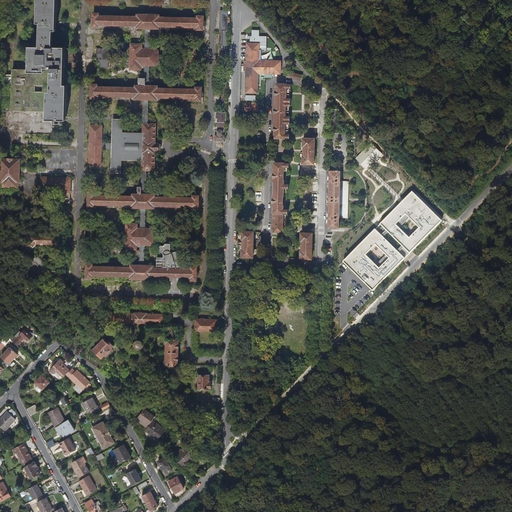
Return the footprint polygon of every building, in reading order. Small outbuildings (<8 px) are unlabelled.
[(61,88),(62,64),(71,64),(71,54),(66,54),(66,52),(62,52),(63,44),(53,44),(52,50),(51,50),(51,34),(54,34),(54,25),(55,0),(51,0),(34,0),(35,6),(34,28),(37,28),(36,51),(28,51),(28,55),(27,73),(11,72),(10,115),(43,116),(43,122),(63,123),(64,88),(61,88)] [(225,64),(227,9),(218,8),(217,53),(221,53),(220,64),(225,64)] [(129,73),(143,79),(134,78),(134,88),(96,87),(96,85),(90,85),(90,98),(96,99),(96,96),(133,97),(133,100),(141,100),(141,134),(122,133),(122,124),(112,124),(112,144),(100,144),(101,127),(89,127),(88,167),(100,167),(100,149),(111,149),(111,171),(121,171),(121,161),(140,161),(139,188),(135,187),(135,192),(136,192),(136,195),(130,195),(130,197),(93,196),(93,194),(87,194),(86,208),(126,209),(126,206),(130,206),(130,209),(139,209),(138,230),(135,230),(135,226),(123,226),(123,250),(134,250),(134,247),(138,247),(137,267),(128,267),(128,269),(91,269),(91,266),(85,266),(85,280),(91,280),(91,278),(128,278),(128,281),(150,282),(150,279),(169,280),(168,286),(167,286),(167,296),(179,296),(173,280),(187,280),(187,283),(194,283),(194,269),(188,268),(188,271),(174,271),(174,269),(178,268),(175,262),(177,261),(175,257),(174,257),(173,253),(169,254),(168,253),(168,245),(161,245),(161,247),(155,251),(160,255),(160,259),(154,259),(154,271),(150,271),(150,267),(142,267),(142,249),(148,249),(149,246),(150,231),(149,228),(144,228),(144,209),(152,209),(152,207),(189,207),(189,210),(196,210),(196,196),(190,196),(190,198),(153,198),(153,195),(145,195),(145,170),(152,170),(153,152),(156,152),(156,145),(153,145),(154,126),(147,126),(147,100),(156,100),(156,98),(193,98),(193,102),(200,102),(200,88),(193,88),(193,90),(156,89),(156,87),(148,87),(148,67),(153,67),(155,65),(155,48),(149,48),(149,29),(158,29),(158,27),(195,27),(195,30),(201,30),(202,16),(195,16),(195,18),(158,18),(158,15),(136,15),(136,16),(98,16),(98,13),(92,13),(91,27),(97,27),(97,25),(135,26),(135,28),(143,29),(143,49),(143,64),(142,74),(130,69),(128,69),(122,69),(98,78),(94,78),(95,64),(99,64),(99,69),(107,69),(108,49),(97,48),(96,59),(91,59),(91,63),(90,82),(98,82),(122,72),(129,73)] [(143,64),(143,49),(140,49),(140,45),(128,44),(128,69),(130,69),(130,68),(139,68),(139,64),(143,64)] [(279,75),(279,69),(271,69),(271,63),(245,62),(245,78),(268,79),(271,79),(271,75),(279,75)] [(303,77),(287,73),(286,79),(302,83),(303,77)] [(285,140),(286,86),(276,85),(276,89),(275,89),(274,136),(275,136),(275,139),(285,140)] [(341,111),(332,111),(332,135),(341,135),(341,111)] [(224,143),(224,114),(215,114),(215,120),(217,120),(216,136),(214,136),(214,143),(224,143)] [(314,166),(315,140),(304,139),(303,165),(314,166)] [(18,184),(19,161),(0,160),(0,188),(16,188),(16,184),(18,184)] [(283,182),(283,173),(284,173),(284,169),(289,169),(289,165),(274,165),(274,172),(272,172),(272,183),(273,183),(273,190),(284,190),(287,190),(288,190),(288,186),(284,186),(284,182),(283,182)] [(348,221),(349,205),(341,205),(342,184),(342,174),(341,174),(341,170),(332,170),(331,173),(330,173),(328,229),(329,230),(329,232),(340,233),(340,230),(341,221),(348,221)] [(67,205),(68,180),(41,179),(40,189),(57,190),(57,200),(59,200),(59,204),(67,205)] [(349,205),(350,184),(342,184),(341,205),(349,205)] [(282,208),(282,199),(284,198),(284,190),(273,190),(273,196),(272,198),(272,201),(272,205),(272,209),(273,209),(273,216),(283,216),(288,216),(288,212),(286,212),(283,212),(283,209),(282,208)] [(413,194),(344,263),(374,293),(443,223),(413,194)] [(283,235),(283,216),(273,216),(272,228),(271,228),(271,232),(272,232),(272,235),(283,235)] [(60,253),(60,230),(54,230),(54,238),(31,238),(22,247),(28,253),(35,245),(54,245),(54,253),(60,253)] [(316,244),(316,233),(301,233),(301,242),(302,242),(302,251),(301,251),(300,260),(313,260),(313,259),(316,259),(316,248),(314,248),(314,244),(316,244)] [(252,259),(253,234),(242,234),(241,259),(252,259)] [(260,267),(260,260),(252,259),(241,259),(241,267),(260,267)] [(161,326),(161,316),(145,316),(145,315),(132,315),(132,316),(113,315),(108,315),(108,325),(131,325),(131,327),(144,327),(144,326),(161,326)] [(31,326),(21,319),(17,323),(23,329),(25,326),(28,329),(31,326)] [(214,334),(214,323),(194,323),(193,334),(214,334)] [(28,341),(32,337),(25,330),(22,333),(20,331),(11,340),(17,345),(25,338),(28,341)] [(11,339),(6,335),(2,339),(7,344),(11,339)] [(141,338),(135,342),(140,349),(146,345),(141,338)] [(103,361),(110,353),(109,352),(112,349),(106,344),(104,347),(99,342),(89,353),(98,363),(101,359),(103,361)] [(176,369),(176,342),(165,342),(165,369),(176,369)] [(1,356),(9,364),(19,354),(10,346),(1,356)] [(58,361),(56,363),(55,362),(50,367),(51,368),(49,370),(55,376),(58,373),(63,377),(66,374),(68,371),(61,364),(58,361)] [(90,382),(76,370),(75,371),(72,368),(68,371),(66,374),(82,390),(90,382)] [(40,392),(49,382),(41,375),(34,383),(37,386),(35,388),(36,390),(39,392),(40,392)] [(207,385),(207,378),(196,378),(196,392),(209,392),(209,385),(207,385)] [(98,407),(93,397),(82,403),(87,412),(98,407)] [(39,411),(35,404),(27,408),(31,415),(39,411)] [(64,421),(57,407),(48,412),(55,426),(64,421)] [(159,441),(166,431),(153,421),(156,417),(146,409),(139,419),(147,424),(146,427),(148,429),(146,432),(159,441)] [(0,425),(5,430),(15,420),(8,412),(0,420),(0,425)] [(69,420),(58,426),(62,433),(64,436),(75,430),(69,420)] [(104,421),(93,427),(96,434),(96,435),(99,442),(100,441),(104,448),(115,442),(111,435),(110,436),(106,429),(107,429),(104,421)] [(76,449),(69,437),(59,443),(62,447),(63,447),(64,450),(66,455),(76,449)] [(53,440),(46,444),(49,448),(55,444),(53,440)] [(32,459),(23,443),(12,449),(15,454),(16,453),(22,464),(32,459)] [(131,457),(124,445),(115,450),(121,462),(131,457)] [(184,466),(195,456),(185,447),(182,449),(181,449),(174,456),(184,466)] [(89,472),(81,458),(72,462),(80,477),(89,472)] [(175,475),(165,458),(159,462),(163,470),(165,469),(169,478),(175,475)] [(40,474),(36,467),(37,466),(34,461),(24,467),(31,479),(40,474)] [(142,480),(136,469),(127,474),(133,485),(142,480)] [(97,490),(89,475),(80,481),(84,489),(85,489),(88,495),(97,490)] [(184,488),(178,477),(169,481),(176,493),(184,488)] [(0,501),(10,496),(2,482),(0,483),(0,501)] [(42,496),(36,485),(28,489),(34,500),(42,496)] [(154,498),(150,491),(142,496),(146,503),(154,498)] [(48,511),(53,510),(46,497),(37,502),(42,511),(48,511)] [(101,508),(99,505),(95,498),(85,503),(90,511),(96,511),(101,508)] [(158,506),(154,498),(146,503),(150,510),(158,506)]
